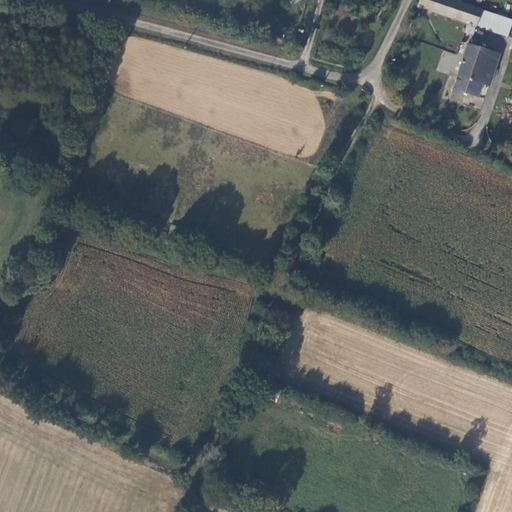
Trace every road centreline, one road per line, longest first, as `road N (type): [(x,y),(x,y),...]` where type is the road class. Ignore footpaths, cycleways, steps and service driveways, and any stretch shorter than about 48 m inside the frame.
road 1 (track): [(183,468),(301,197),(375,84)]
road 2 (unclassified): [(375,84),(53,0)]
road 3 (track): [(0,384),(183,468)]
road 4 (unclassified): [(375,84),(409,120),(489,152)]
